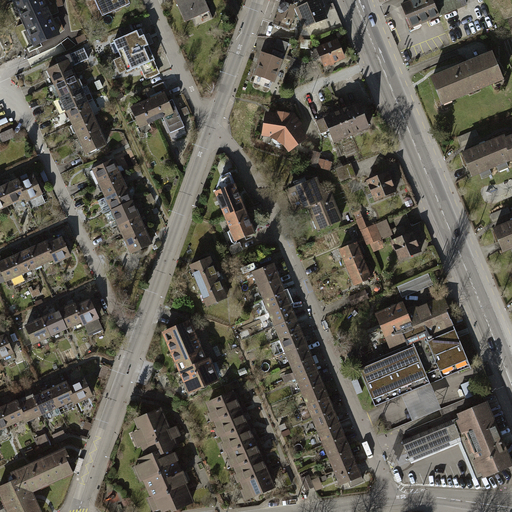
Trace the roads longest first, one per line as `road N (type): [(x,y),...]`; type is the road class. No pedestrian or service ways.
road 1 (residential): [(215,122),(271,216),(391,498)]
road 2 (primary): [(355,0),(511,382)]
road 3 (residential): [(0,92),(17,95),(134,346)]
road 4 (residential): [(134,346),(215,122)]
road 5 (residential): [(78,511),(134,346)]
road 6 (residential): [(152,0),(215,122)]
road 7 (residential): [(215,122),(258,0)]
road 8 (residential): [(391,498),(511,506)]
